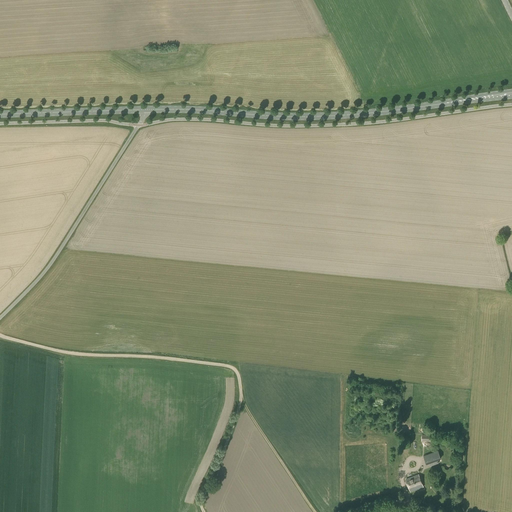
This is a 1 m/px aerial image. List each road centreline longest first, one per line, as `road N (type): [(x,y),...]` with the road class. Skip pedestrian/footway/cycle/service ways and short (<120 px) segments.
road 1 (track): [(0,335),(60,352),(235,369),(241,401),(200,493),(204,511)]
road 2 (secondary): [(146,110),(350,114),(511,94)]
road 3 (unclassified): [(0,317),(44,273),(146,110)]
road 4 (secondary): [(0,115),(146,110)]
road 5 (track): [(241,401),(314,511)]
